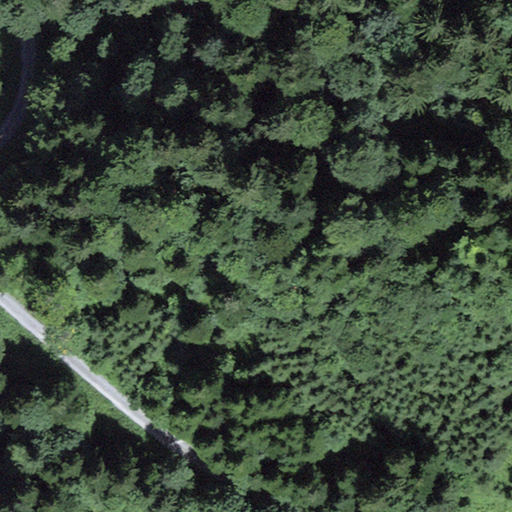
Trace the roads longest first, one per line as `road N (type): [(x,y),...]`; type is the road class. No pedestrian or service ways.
road 1 (track): [(0,294),(184,449),(289,511)]
road 2 (track): [(23,0),(27,77),(0,136)]
